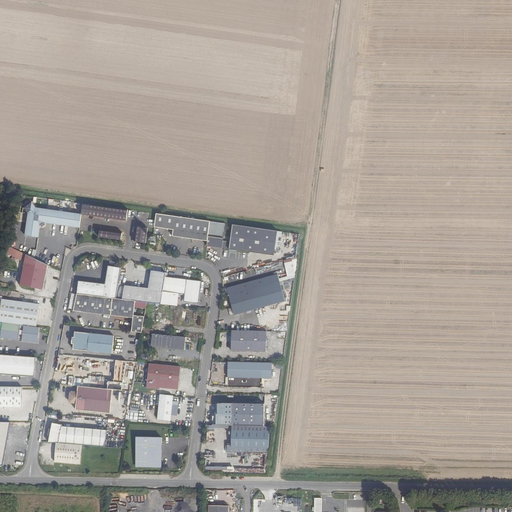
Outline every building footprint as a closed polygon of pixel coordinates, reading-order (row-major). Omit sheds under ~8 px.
[(40,226),(45,223),(80,228),(82,215),(36,209),(32,203),(25,208),(29,214),(25,236),(38,238),(40,226)] [(128,210),(84,203),(82,215),(126,221),(128,210)] [(172,236),(208,241),(209,236),(211,221),(157,214),(155,227),(173,230),(172,236)] [(275,256),(278,231),(233,224),(231,241),(224,240),(224,238),(209,236),(208,241),(207,246),(275,256)] [(134,242),(146,243),(148,228),(137,226),(134,242)] [(123,233),(100,230),(99,238),(122,241),(123,233)] [(10,248),(8,255),(20,258),(21,250),(10,248)] [(27,254),(21,284),(43,289),(48,264),(27,254)] [(297,259),(297,257),(284,260),(288,275),(296,274),(294,270),(297,259)] [(117,298),(122,267),(109,266),(107,279),(112,279),(111,285),(106,284),(80,280),(78,293),(117,298)] [(125,286),(123,299),(147,302),(162,304),(166,277),(167,272),(154,270),(151,289),(125,286)] [(279,274),(228,287),(230,295),(281,282),(279,274)] [(203,281),(166,277),(162,304),(178,306),(180,293),(186,294),(185,301),(200,303),(203,281)] [(281,282),(230,295),(233,307),(235,314),(248,311),(248,313),(252,312),(251,310),(286,301),(281,282)] [(78,293),(76,311),(135,318),(134,331),(142,332),(144,325),(147,302),(123,299),(117,298),(78,293)] [(3,299),(0,319),(0,321),(37,327),(40,304),(3,299)] [(37,327),(3,322),(1,337),(38,342),(40,327),(37,327)] [(273,332),(236,331),(235,351),(272,352),(273,332)] [(115,336),(76,332),(76,337),(75,343),(75,349),(114,353),(115,336)] [(153,333),(152,347),(185,350),(186,337),(153,333)] [(37,357),(0,354),(0,373),(35,376),(37,357)] [(151,363),(149,382),(162,383),(181,385),(183,366),(151,363)] [(273,364),(229,363),(228,378),(272,379),(273,364)] [(0,406),(23,407),(23,386),(0,386),(0,406)] [(77,402),(76,408),(110,413),(113,389),(79,386),(79,392),(72,391),(71,392),(70,400),(71,401),(77,402)] [(173,396),(161,394),(159,420),(171,421),(173,396)] [(297,420),(298,394),(290,394),(289,420),(297,420)] [(233,426),(270,427),(270,405),(223,404),(219,404),(219,414),(218,414),(217,425),(233,426)] [(11,422),(0,421),(0,464),(3,465),(11,422)] [(82,444),(105,446),(108,429),(63,425),(63,424),(53,422),(50,441),(57,442),(82,444)] [(228,444),(228,452),(267,453),(267,448),(269,449),(270,427),(233,426),(232,444),(228,444)] [(138,437),(137,465),(160,465),(160,458),(162,458),(163,450),(161,450),(161,445),(163,445),(163,438),(138,437)] [(82,444),(57,442),(55,461),(81,464),(82,444)]
